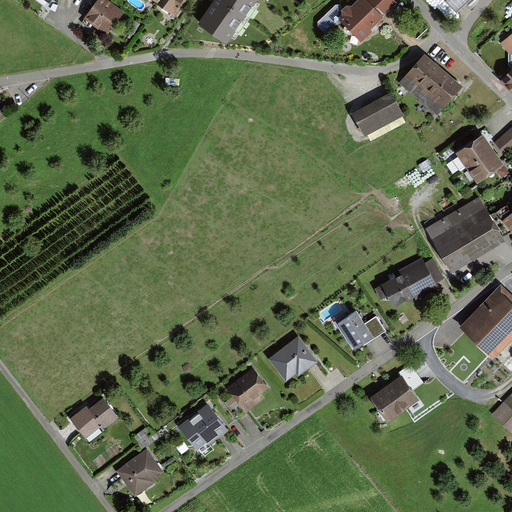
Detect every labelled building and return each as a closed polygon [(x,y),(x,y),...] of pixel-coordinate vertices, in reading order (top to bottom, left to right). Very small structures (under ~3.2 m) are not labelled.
[(125,12),(108,0),(97,0),(83,19),(107,36),(125,12)] [(151,0),(175,17),(186,0),(151,0)] [(254,0),(212,0),(198,20),(227,40),(254,0)] [(329,31),(338,22),(340,22),(344,25),(344,27),(347,31),(351,31),(353,29),(362,38),(372,28),(370,26),(396,1),(395,0),(352,0),(351,2),(346,1),(343,5),(340,3),(336,3),(318,20),(319,24),(324,30),(329,31)] [(443,0),(457,14),(472,0),(443,0)] [(511,0),(504,0),(495,9),(506,20),(511,14),(511,0)] [(511,69),(501,82),(511,92),(511,34),(501,44),(509,53),(508,54),(509,65),(511,67),(511,69)] [(463,85),(424,54),(401,84),(439,115),(463,85)] [(365,133),(404,112),(391,89),(352,110),(365,133)] [(511,125),(492,141),(501,155),(511,146),(511,125)] [(505,161),(501,155),(492,141),(483,129),(455,148),(476,180),(505,161)] [(507,240),(480,196),(426,228),(452,273),(507,240)] [(511,214),(503,222),(511,232),(511,214)] [(401,275),(376,288),(382,299),(389,296),(394,306),(407,299),(408,302),(416,298),(416,299),(438,288),(435,283),(444,279),(433,259),(425,263),(423,258),(398,271),(401,275)] [(461,332),(493,363),(511,344),(511,299),(502,290),(461,332)] [(377,314),(366,321),(357,308),(338,320),(355,345),(363,340),(365,343),(386,329),(377,314)] [(269,356),(286,379),(296,372),(298,374),(310,365),(317,359),(298,334),(269,356)] [(253,367),(227,386),(246,410),(265,396),(261,391),(268,386),(253,367)] [(402,373),(370,395),(388,420),(419,398),(402,373)] [(511,391),(493,411),(511,429),(511,391)] [(102,428),(118,415),(103,396),(89,406),(87,403),(70,416),(86,437),(100,426),(102,428)] [(229,427),(210,402),(180,424),(197,447),(207,439),(209,442),(229,427)] [(163,470),(147,447),(117,467),(136,494),(155,480),(153,477),(163,470)]
